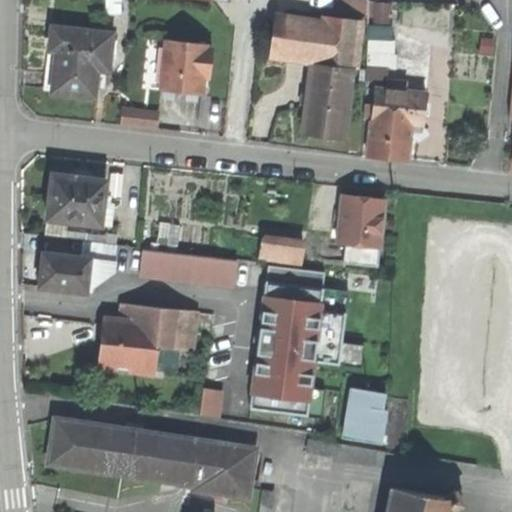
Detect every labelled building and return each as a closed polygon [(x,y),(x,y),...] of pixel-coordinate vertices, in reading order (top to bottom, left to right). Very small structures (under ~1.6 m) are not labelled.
[(270,54),(311,63),(320,64),(325,21),(276,14),(270,54)] [(325,21),(320,64),(353,68),(354,61),(355,50),(359,20),(326,16),(325,21)] [(112,33),(52,26),(50,50),(57,50),(52,91),(72,93),(94,96),(97,69),(108,70),(110,52),(111,38),(112,33)] [(388,68),(398,69),(398,52),(396,52),(396,39),(369,38),(368,67),(388,68)] [(183,92),(203,94),(205,77),(211,78),(213,49),(208,49),(209,45),(167,41),(162,90),(183,92)] [(43,90),(52,91),(57,50),(50,50),(47,49),(43,90)] [(320,64),(311,63),(303,133),(323,136),(344,138),(353,68),(320,64)] [(388,78),(388,68),(368,67),(367,77),(388,78)] [(388,78),(386,89),(406,91),(407,80),(388,78)] [(373,104),(371,117),(411,121),(423,122),(426,93),(406,91),(386,89),(374,88),(373,104)] [(364,117),(371,117),(373,104),(365,103),(364,117)] [(123,124),(156,127),(158,113),(124,109),(123,124)] [(411,121),(371,117),(368,157),(386,158),(407,160),(411,121)] [(82,177),(53,173),(47,218),(101,224),(101,223),(104,204),(106,180),(82,177)] [(364,198),(344,196),(339,241),(348,242),(380,246),(385,200),(364,198)] [(113,205),(104,204),(101,223),(111,224),(113,205)] [(261,256),(304,263),(307,244),(263,239),(261,256)] [(378,265),(380,246),(348,242),(346,261),(378,265)] [(142,278),(241,284),(243,254),(144,248),(142,278)] [(90,256),(42,251),(40,266),(38,286),(86,291),(88,278),(90,263),(90,256)] [(96,264),(90,263),(88,278),(95,279),(96,264)] [(263,288),(256,401),(327,406),(334,292),(263,288)] [(128,304),(126,319),(137,320),(138,305),(128,304)] [(99,366),(155,372),(158,346),(162,307),(138,305),(137,320),(126,319),(105,317),(102,342),(99,366)] [(186,310),(162,307),(158,346),(181,348),(186,310)] [(208,383),(204,412),(223,415),(228,386),(208,383)] [(351,388),(349,405),(373,409),(375,392),(351,388)] [(343,438),(382,445),(387,411),(373,409),(349,405),(343,438)] [(53,439),(50,462),(181,484),(183,473),(198,476),(195,491),(248,500),(257,451),(57,418),(53,439)] [(453,511),(464,505),(456,491),(447,497),(392,487),(386,511),(453,511)]
